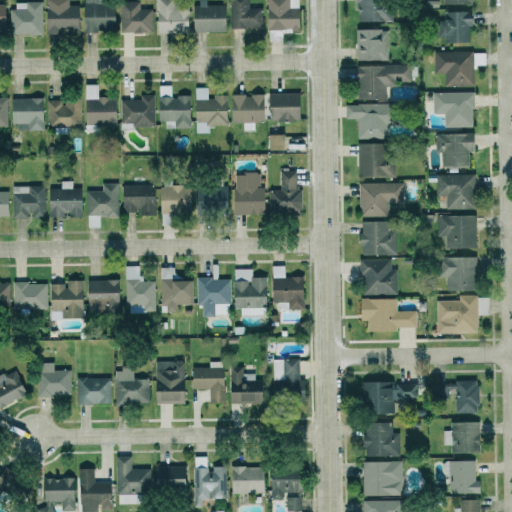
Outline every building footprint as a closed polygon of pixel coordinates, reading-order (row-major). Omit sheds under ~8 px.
[(44,0),(45,34),(77,33),(76,4),(68,5),(67,0),(44,0)] [(111,1),(95,1),(94,0),(81,0),(81,31),(111,32),(111,1)] [(185,31),(186,1),(156,0),(153,0),(153,31),(185,31)] [(260,27),(260,7),(247,8),(246,0),(227,0),(228,28),(260,27)] [(296,29),(296,7),(287,7),(286,0),(264,0),(264,28),(296,29)] [(388,21),(389,0),(376,0),(354,0),(354,20),(388,21)] [(41,33),(41,1),(10,2),(10,34),(41,33)] [(118,32),(150,31),(149,9),(137,9),(137,1),(117,1),(118,32)] [(190,32),(223,31),(222,4),(189,5),(190,32)] [(436,19),(435,41),(467,42),(468,11),(443,10),(443,19),(436,19)] [(353,29),(354,60),(386,59),(385,28),(353,29)] [(266,41),(279,41),(280,30),(266,30),(266,41)] [(471,50),(432,51),(433,72),(442,72),(443,85),(472,84),(471,50)] [(408,63),(354,65),(354,99),(384,98),(384,86),(393,85),(393,80),(409,80),(408,63)] [(226,125),(226,96),(207,96),(207,87),(193,87),(193,132),(208,132),(208,125),(226,125)] [(114,126),(114,97),(95,96),(95,89),(82,88),(81,125),(114,126)] [(430,91),(430,113),(442,113),(442,126),(471,126),(471,91),(430,91)] [(266,92),(267,120),(297,120),(296,92),(266,92)] [(153,126),(152,94),(138,95),(138,99),(119,100),(119,127),(153,126)] [(230,122),(241,122),(242,129),(253,129),(252,122),(262,121),(261,94),(229,94),(230,122)] [(189,127),(189,95),(156,96),(156,121),(163,121),(163,128),(189,127)] [(10,129),(40,130),(41,98),(11,97),(10,129)] [(45,100),(46,126),(52,126),(52,133),(65,133),(65,125),(79,124),(78,97),(61,97),(61,99),(45,100)] [(342,118),(354,118),(355,138),(385,137),(384,103),(342,103),(342,118)] [(433,133),(433,152),(439,152),(439,167),(467,166),(467,151),(471,151),(471,132),(433,133)] [(281,149),(281,134),(266,134),(266,149),(281,149)] [(393,176),(393,158),(378,158),(378,143),(355,142),(354,175),(393,176)] [(268,214),(300,213),(299,188),(295,188),(294,170),(278,171),(278,189),(267,189),(268,214)] [(230,213),(260,214),(261,186),(257,186),(258,172),(231,172),(230,213)] [(472,209),(473,174),(435,173),(435,195),(444,195),(444,208),(472,209)] [(400,181),(356,183),(356,216),(382,216),(381,204),(400,204),(400,181)] [(115,183),(99,183),(99,189),(83,189),(83,216),(115,216),(115,183)] [(135,211),(135,215),(151,215),(151,184),(118,184),(119,212),(135,211)] [(186,213),(187,185),(156,184),(156,212),(186,213)] [(10,185),(11,217),(43,217),(42,185),(10,185)] [(224,186),(194,185),(194,211),(223,212),(224,186)] [(46,216),(78,216),(77,187),(46,188),(46,216)] [(474,214),(436,215),(436,236),(444,235),(444,247),(474,247),(474,214)] [(436,277),(445,277),(445,290),(473,289),(472,256),(436,256),(436,277)] [(395,293),(394,268),(389,268),(389,257),(357,258),(358,294),(395,293)] [(124,312),(153,312),(152,280),(140,280),(140,265),(123,265),(124,312)] [(190,304),(189,280),(173,280),(172,266),(157,267),(159,312),(174,311),(174,304),(190,304)] [(262,276),(249,276),(249,268),(230,268),(230,308),(238,308),(238,314),(262,314),(262,276)] [(299,308),(299,276),(268,277),(269,302),(285,301),(285,309),(299,308)] [(226,277),(194,278),(195,304),(200,304),(200,315),(226,314),(226,277)] [(85,313),(117,312),(116,279),(84,280),(85,313)] [(48,283),(48,318),(80,318),(80,280),(63,280),(64,283),(48,283)] [(8,282),(0,281),(0,306),(7,306),(8,282)] [(45,307),(45,282),(11,283),(11,308),(45,307)] [(435,333),(476,332),(475,294),(457,294),(457,299),(434,299),(435,333)] [(364,330),(394,331),(394,326),(414,327),(414,310),(394,310),(394,298),(357,297),(357,319),(364,319),(364,330)] [(271,358),(270,399),(299,400),(300,378),(296,378),(297,358),(271,358)] [(181,402),(181,360),(151,360),(151,402),(181,402)] [(206,403),(221,403),(221,367),(189,366),(189,388),(206,388),(206,403)] [(240,366),(226,366),(226,402),(258,402),(258,379),(253,379),(252,372),(240,372),(240,366)] [(0,404),(24,393),(13,369),(0,374),(0,404)] [(35,369),(35,395),(68,394),(68,369),(35,369)] [(146,402),(146,378),(131,378),(130,369),(112,370),(112,403),(146,402)] [(108,402),(108,377),(75,377),(75,403),(108,402)] [(360,381),(361,413),(389,413),(388,402),(412,401),(412,383),(391,383),(391,380),(360,381)] [(429,381),(429,398),(446,398),(446,388),(453,388),(453,413),(475,413),(475,381),(429,381)] [(448,422),(448,430),(441,430),(442,444),(448,444),(449,452),(477,451),(476,421),(448,422)] [(391,422),(363,422),(364,456),(399,455),(398,432),(391,432),(391,422)] [(362,495),(401,495),(401,460),(361,461),(362,495)] [(447,493),(477,492),(477,480),(473,480),(472,460),(446,460),(447,493)] [(260,465),(227,466),(228,493),(261,492),(260,465)] [(184,466),(153,466),(153,491),(173,491),(173,496),(183,497),(184,466)] [(223,466),(211,466),(211,468),(191,468),(192,506),(199,506),(199,498),(224,498),(223,466)] [(97,511),(97,510),(108,510),(108,483),(91,483),(91,468),(76,468),(77,511),(97,511)] [(283,511),(297,510),(295,468),(266,469),(268,499),(283,498),(283,511)] [(0,470),(0,469),(0,494),(22,502),(29,481),(0,470)] [(72,510),(71,477),(41,478),(41,507),(34,507),(33,511),(50,511),(50,501),(58,501),(59,510),(72,510)] [(477,511),(477,498),(458,498),(459,507),(453,507),(452,511),(477,511)] [(395,511),(395,499),(361,500),(360,511),(395,511)]
